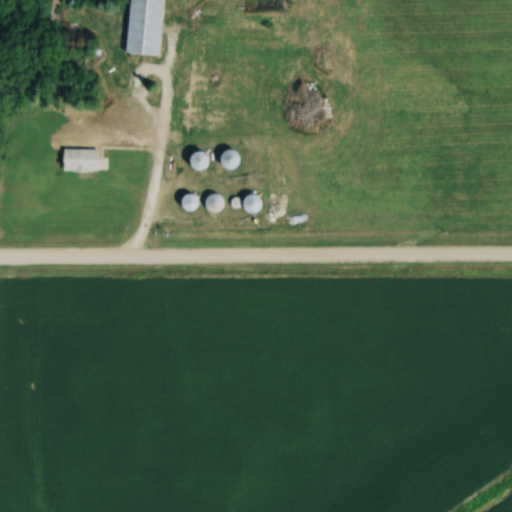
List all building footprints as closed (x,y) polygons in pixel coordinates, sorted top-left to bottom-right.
[(129,0),(126,53),(161,55),(164,0),(129,0)] [(191,110),(176,110),(176,126),(191,126),(191,110)] [(98,171),(98,148),(64,148),(64,171),(98,171)] [(224,170),(239,164),(233,149),(218,155),(224,170)] [(206,167),(204,152),(189,154),(192,169),(206,167)] [(274,192),(286,188),(281,177),(270,181),(274,192)] [(223,201),(212,193),(203,206),(215,214),(223,201)] [(240,199),(244,213),(259,208),(255,194),(240,199)]
